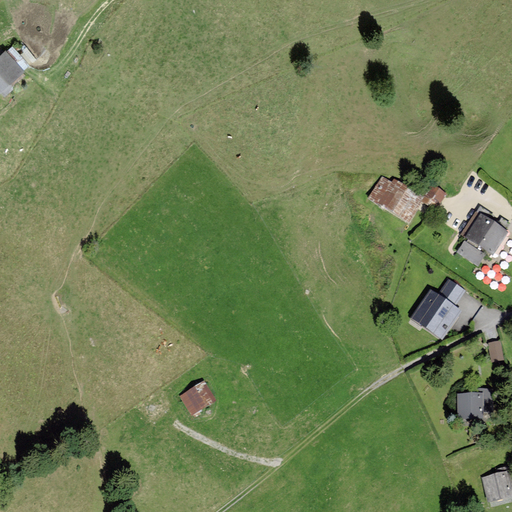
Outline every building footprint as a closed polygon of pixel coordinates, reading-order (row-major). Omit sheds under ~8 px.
[(16,50),(13,46),(0,57),(0,91),(28,66),(15,52),(16,50)] [(385,176),(383,178),(370,202),(409,225),(424,199),(385,176)] [(447,195),(430,185),(423,195),(441,206),(447,195)] [(507,237),(482,220),(458,253),(478,267),(488,252),(494,256),(507,237)] [(465,293),(450,282),(441,295),(455,306),(465,293)] [(461,313),(431,294),(413,321),(442,341),(461,313)] [(500,344),(489,345),(492,363),(503,362),(500,344)] [(214,400),(204,383),(182,396),(192,413),(214,400)] [(485,420),(485,391),(474,391),(474,394),(459,395),(460,421),(485,420)] [(511,471),(509,473),(485,480),(492,504),(511,497),(511,471)]
